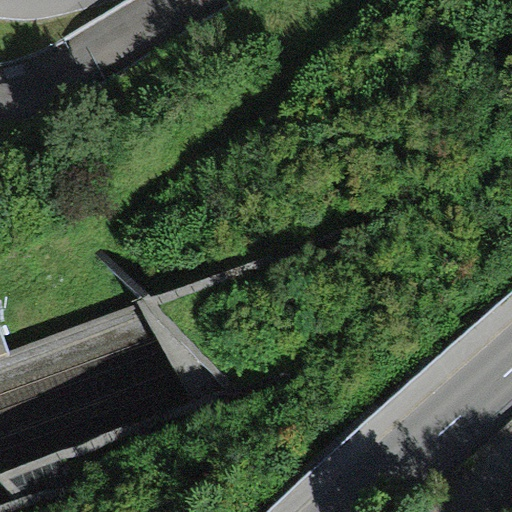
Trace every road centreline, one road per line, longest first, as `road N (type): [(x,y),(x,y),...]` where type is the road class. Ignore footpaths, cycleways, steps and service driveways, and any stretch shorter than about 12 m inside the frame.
road 1 (primary): [(348,511),(511,369)]
road 2 (unclassified): [(0,85),(41,74),(170,0)]
